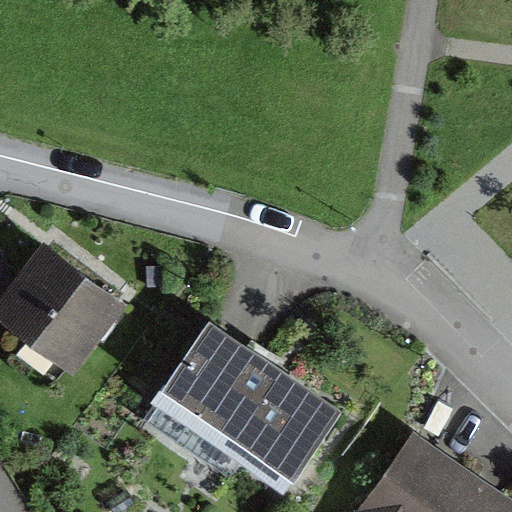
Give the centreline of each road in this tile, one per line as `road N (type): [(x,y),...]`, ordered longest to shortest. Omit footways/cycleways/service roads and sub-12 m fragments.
road 1 (residential): [(0,174),(318,259),(376,264)]
road 2 (residential): [(376,264),(422,0)]
road 3 (residential): [(376,264),(511,392)]
